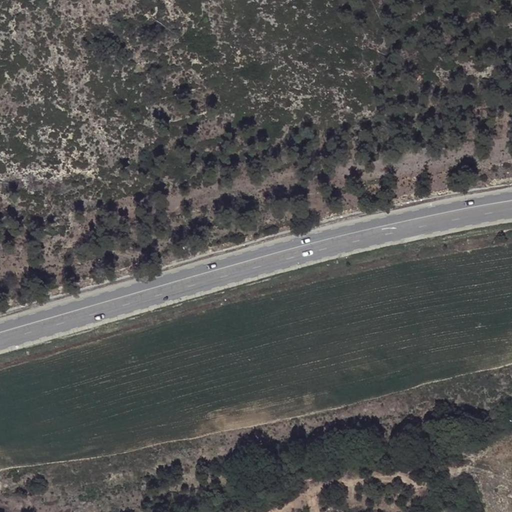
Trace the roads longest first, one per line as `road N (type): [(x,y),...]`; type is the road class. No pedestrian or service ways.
road 1 (secondary): [(511,193),(301,237),(0,326)]
road 2 (secondary): [(0,341),(291,256),(511,211)]
